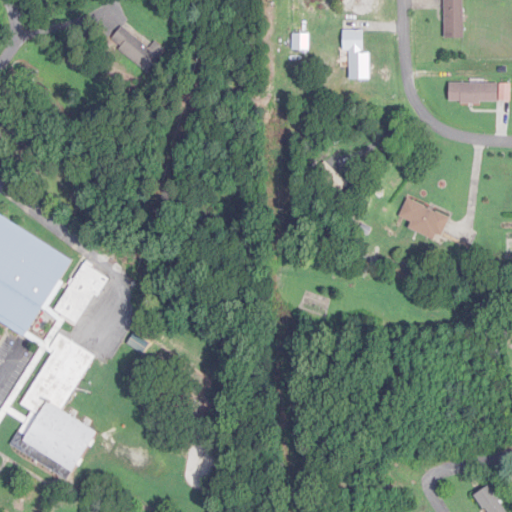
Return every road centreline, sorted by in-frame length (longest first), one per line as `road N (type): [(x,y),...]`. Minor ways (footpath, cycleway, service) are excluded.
road 1 (residential): [(511,143),(426,136),(409,106),(404,0)]
road 2 (residential): [(0,185),(110,272),(111,309)]
road 3 (residential): [(444,511),(433,481),(441,470),(511,452)]
